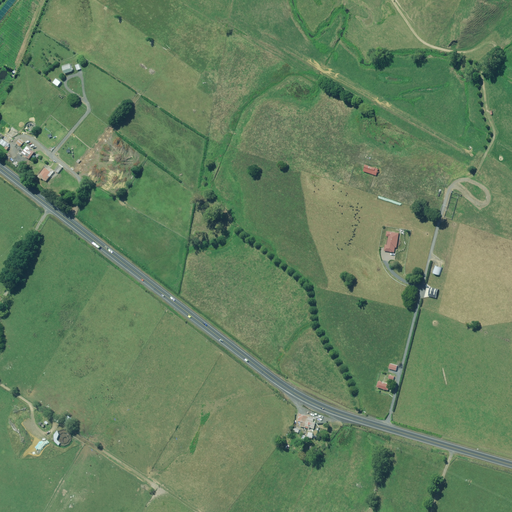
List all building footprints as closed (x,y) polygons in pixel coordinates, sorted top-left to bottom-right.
[(72,67),(71,64),(64,66),(66,74),(74,71),(73,67),(72,67)] [(4,138),(1,143),(6,147),(5,148),(8,150),(10,148),(8,146),(11,143),(4,138)] [(36,153),(28,146),(23,153),(31,159),(36,153)] [(379,169),(367,165),(365,171),(377,176),(379,169)] [(53,173),(46,168),(39,177),(42,179),(43,178),(47,182),(53,173)] [(400,233),(388,231),(387,236),(390,237),(388,245),(386,245),(385,251),(395,252),(396,248),(397,248),(400,233)] [(442,268),(436,266),(434,273),(440,275),(442,268)] [(439,289),(431,287),(429,296),(437,298),(439,289)] [(391,385),(380,382),(378,387),(389,391),(391,385)] [(299,411),(296,419),(301,422),(298,426),(302,428),(304,425),(311,428),(314,421),(307,418),(308,415),(299,411)]
